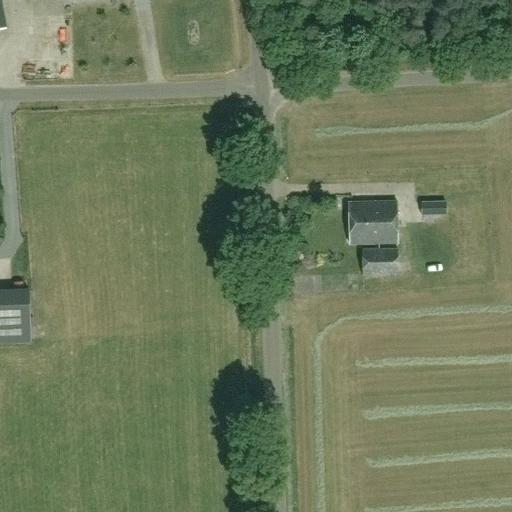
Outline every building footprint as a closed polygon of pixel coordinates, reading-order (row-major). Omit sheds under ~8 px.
[(60,55),(76,55),(75,33),(59,34),(60,55)] [(452,201),(489,195),(487,182),(450,189),(452,201)] [(434,202),(434,215),(447,215),(446,202),(434,202)] [(348,204),(348,246),(396,245),(396,203),(348,204)] [(361,277),(397,277),(397,250),(361,250),(361,277)] [(0,291),(0,344),(29,343),(28,291),(0,291)]
